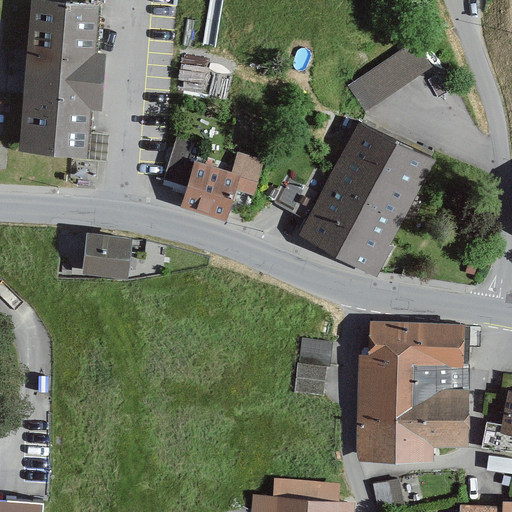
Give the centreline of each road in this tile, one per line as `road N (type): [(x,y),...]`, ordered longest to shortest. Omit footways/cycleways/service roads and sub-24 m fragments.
road 1 (tertiary): [(355,290),(188,232),(122,218),(0,210)]
road 2 (residential): [(501,314),(505,163),(458,0)]
road 3 (residential): [(355,290),(346,419),(368,511)]
road 4 (tertiary): [(501,314),(355,290)]
